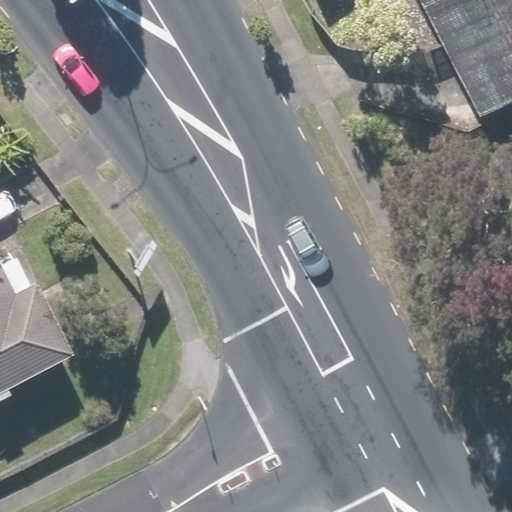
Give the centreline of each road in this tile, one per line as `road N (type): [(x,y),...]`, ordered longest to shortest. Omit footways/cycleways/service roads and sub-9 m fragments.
road 1 (secondary): [(282,274),(48,0)]
road 2 (secondary): [(172,0),(282,274)]
road 3 (residential): [(115,511),(338,373)]
road 4 (residential): [(374,440),(230,511)]
